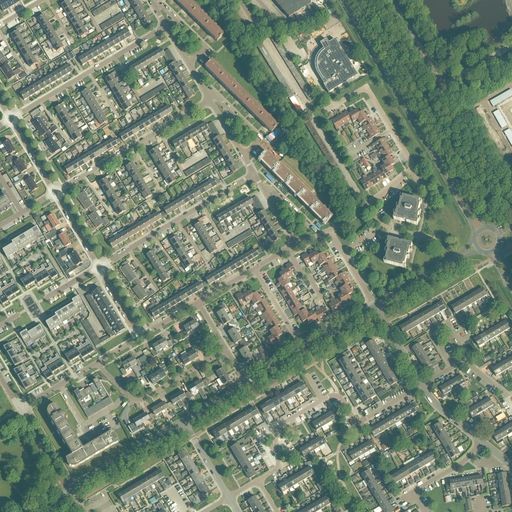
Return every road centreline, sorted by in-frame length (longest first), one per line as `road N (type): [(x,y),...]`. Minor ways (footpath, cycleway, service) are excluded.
road 1 (residential): [(330,232),(412,165),(366,88),(328,105),(266,12)]
road 2 (secondary): [(449,177),(343,0)]
road 3 (residential): [(511,45),(441,81),(390,0)]
road 4 (residential): [(285,421),(336,395),(358,422),(422,386)]
road 5 (tertiary): [(247,385),(374,306)]
road 6 (residential): [(42,101),(164,27)]
road 7 (tertiary): [(67,491),(183,421)]
